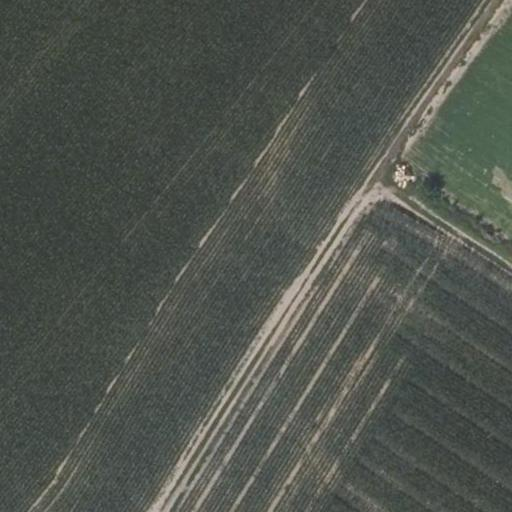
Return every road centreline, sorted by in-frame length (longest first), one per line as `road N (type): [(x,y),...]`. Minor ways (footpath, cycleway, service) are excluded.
road 1 (track): [(494,0),(145,511)]
road 2 (track): [(366,182),(511,276)]
